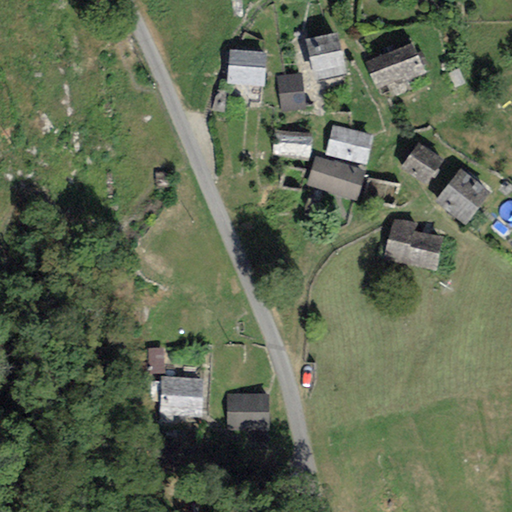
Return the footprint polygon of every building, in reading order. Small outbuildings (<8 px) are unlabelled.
[(337,29),(305,38),(316,79),(349,70),(337,29)] [(413,41),(363,62),(376,90),(425,69),(413,41)] [(265,51),(231,48),(228,76),(262,80),(265,51)] [(300,72),(275,77),(283,111),(307,106),(300,72)] [(372,134),(332,125),(326,154),(366,162),(372,134)] [(309,133),(273,131),(271,155),(308,157),(309,133)] [(443,158),(418,141),(400,166),(425,183),(443,158)] [(364,168),(315,154),(307,184),(356,197),(364,168)] [(304,170),(284,167),(280,188),(300,191),(304,170)] [(491,191),(460,167),(434,202),(465,225),(491,191)] [(398,186),(368,179),(364,200),(394,207),(398,186)] [(415,225),(394,220),(386,259),(435,269),(441,239),(413,233),(415,225)] [(152,348),(154,374),(168,373),(167,348),(152,348)] [(202,377),(160,375),(158,412),(200,415),(202,377)] [(269,393),(226,395),(228,429),(270,427),(269,393)]
